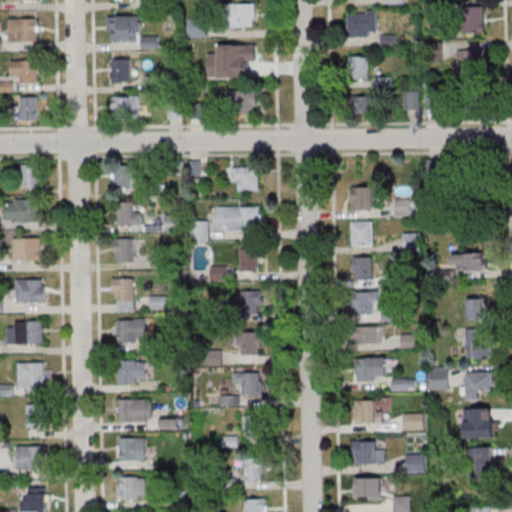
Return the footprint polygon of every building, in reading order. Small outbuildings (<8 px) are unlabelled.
[(231,26),(257,26),(257,2),(231,2),(231,26)] [(485,7),(460,7),(460,32),(485,32),(485,7)] [(348,10),(348,37),(369,37),(369,33),(378,33),(378,10),(348,10)] [(139,40),(139,15),(109,15),(109,40),(139,40)] [(208,37),(208,18),(188,18),(188,37),(208,37)] [(37,42),(37,19),(10,19),(10,42),(37,42)] [(257,61),(257,44),(219,44),(219,54),(209,54),(209,78),(248,78),(248,61),(257,61)] [(483,72),(484,51),(459,50),(458,71),(483,72)] [(369,55),(350,55),(350,79),(369,79),(369,55)] [(131,58),(112,58),(112,81),(131,81),(131,58)] [(0,90),(13,91),(13,83),(39,83),(38,60),(12,60),(12,82),(0,82),(0,90)] [(231,90),(231,113),(257,113),(257,90),(231,90)] [(131,95),(113,95),(113,113),(131,113),(131,95)] [(358,113),(375,113),(375,95),(358,95),(358,113)] [(39,96),(21,96),(21,120),(39,120),(39,96)] [(22,165),(22,188),(41,188),(41,165),(22,165)] [(133,190),(133,165),(115,165),(115,190),(133,190)] [(260,166),(229,166),(229,180),(239,180),(239,190),(260,190),(260,166)] [(376,209),(376,186),(351,186),(351,209),(376,209)] [(397,215),(414,215),(414,198),(397,198),(397,215)] [(5,222),(41,222),(41,200),(5,200),(5,222)] [(142,224),(142,212),(135,212),(135,201),(117,201),(117,224),(142,224)] [(261,206),(219,206),(219,229),(261,229),(261,206)] [(179,229),(179,216),(167,216),(167,229),(179,229)] [(209,220),(196,220),(196,240),(209,240),(209,220)] [(374,221),(353,221),(353,245),(374,245),(374,221)] [(421,232),(404,232),(404,250),(421,250),(421,232)] [(13,261),(42,261),(42,237),(13,237),(13,261)] [(135,238),(116,238),(116,261),(135,261),(135,238)] [(241,270),(260,270),(260,248),(241,248),(241,270)] [(452,269),(489,269),(489,252),(452,252),(452,269)] [(353,257),(353,280),(373,280),(373,257),(353,257)] [(136,278),(114,278),(114,310),(136,310),(136,278)] [(46,302),(46,279),(17,279),(17,302),(46,302)] [(262,313),(262,291),(234,291),(234,313),(262,313)] [(377,302),(381,302),(381,291),(356,291),(356,320),(377,320),(377,302)] [(468,319),(489,319),(489,297),(468,297),(468,319)] [(8,343),(43,343),(43,320),(8,320),(8,343)] [(120,320),(146,320),(147,338),(138,338),(138,343),(120,343),(120,320)] [(361,344),(381,344),(381,326),(361,326),(361,344)] [(493,357),(493,338),(485,338),(485,328),(466,328),(466,357),(493,357)] [(262,332),(241,332),(241,355),(262,355),(262,332)] [(423,347),(423,333),(402,333),(402,347),(423,347)] [(387,356),(358,356),(358,380),(387,380),(387,356)] [(119,382),(149,382),(149,360),(119,360),(119,382)] [(45,361),(19,361),(19,389),(45,389),(45,361)] [(432,389),(451,389),(451,368),(432,368),(432,389)] [(495,390),(495,371),(467,371),(467,398),(483,398),(483,390),(495,390)] [(237,396),(262,396),(262,373),(237,373),(237,396)] [(416,390),(416,378),(392,378),(392,390),(416,390)] [(358,399),(358,421),(386,421),(386,399),(358,399)] [(122,400),(147,400),(148,422),(122,423),(122,400)] [(45,404),(27,404),(27,428),(45,428),(45,404)] [(496,407),(466,407),(466,427),(496,427),(496,407)] [(405,413),(405,429),(425,429),(425,413),(405,413)] [(263,415),(244,415),(244,439),(263,439),(263,415)] [(122,439),(147,438),(148,461),(122,461),(122,439)] [(386,449),(379,449),(379,441),(356,441),(356,464),(386,464),(386,449)] [(17,469),(46,469),(46,445),(17,445),(17,469)] [(408,454),(408,471),(426,471),(426,454),(408,454)] [(245,457),(245,480),(265,480),(265,457),(245,457)] [(146,477),(121,477),(121,500),(147,499),(146,477)] [(359,500),(383,500),(382,478),(358,478),(359,500)] [(29,509),(48,509),(48,486),(29,486),(29,509)] [(410,511),(411,496),(394,496),(394,511),(410,511)] [(246,498),(245,511),(266,511),(267,498),(246,498)]
